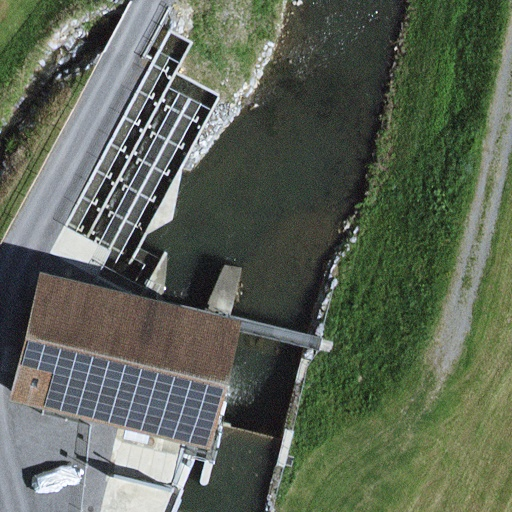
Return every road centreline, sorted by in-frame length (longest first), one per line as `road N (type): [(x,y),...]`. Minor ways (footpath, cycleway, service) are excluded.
road 1 (track): [(0,333),(15,275),(153,0)]
road 2 (track): [(464,297),(511,84)]
